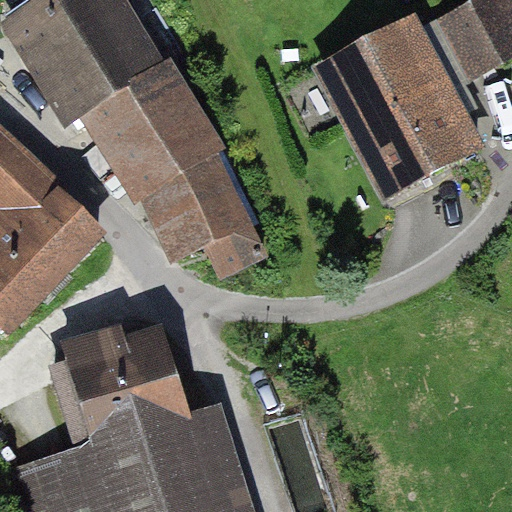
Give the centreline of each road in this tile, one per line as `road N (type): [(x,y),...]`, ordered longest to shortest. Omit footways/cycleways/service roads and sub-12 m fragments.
road 1 (residential): [(0,125),(186,299),(236,318),(306,319),(418,291),(473,242),(511,173)]
road 2 (track): [(141,261),(35,359),(26,405),(68,511)]
